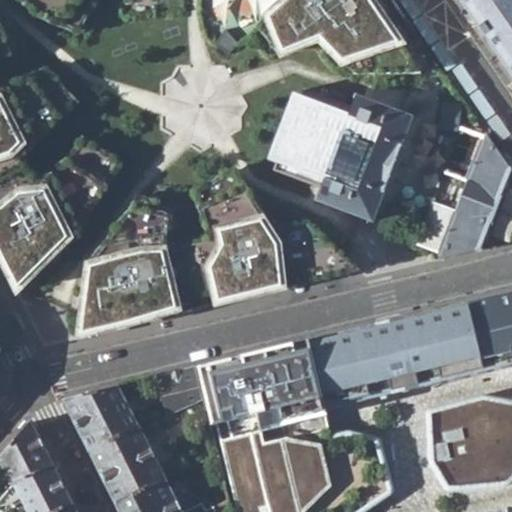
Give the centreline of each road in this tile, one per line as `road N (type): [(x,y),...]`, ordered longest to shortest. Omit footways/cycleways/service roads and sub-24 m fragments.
road 1 (residential): [(511,266),(29,384)]
road 2 (residential): [(95,511),(29,384)]
